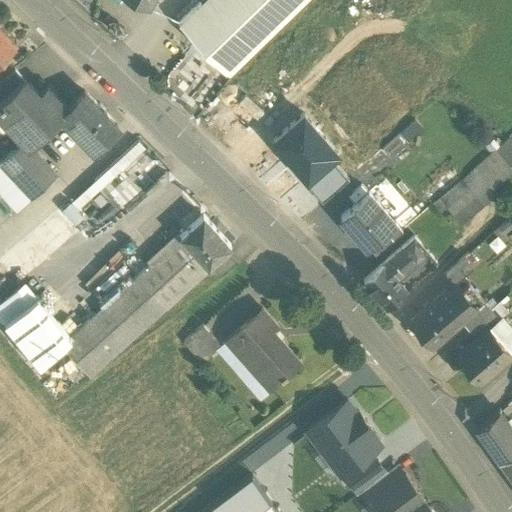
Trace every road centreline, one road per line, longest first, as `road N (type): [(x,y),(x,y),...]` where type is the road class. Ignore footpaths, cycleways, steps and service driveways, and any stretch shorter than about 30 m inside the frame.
road 1 (tertiary): [(452,431),(348,307),(26,0)]
road 2 (track): [(393,332),(165,511)]
